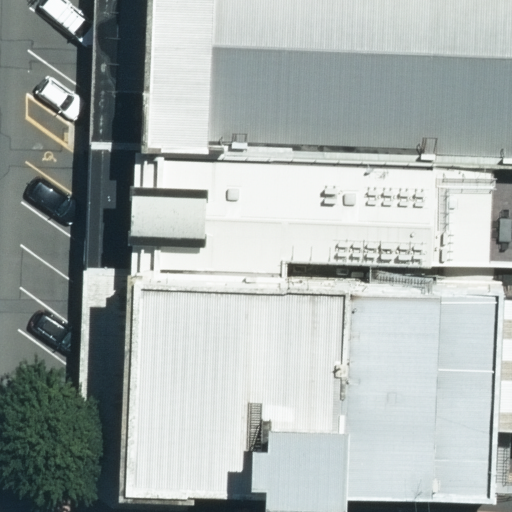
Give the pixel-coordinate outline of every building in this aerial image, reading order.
[(94,0),(90,140),(137,140),(139,0),(94,0)] [(511,0),(139,0),(137,140),(511,150),(511,0)] [(134,262),(134,253),(137,140),(90,140),(89,162),(87,204),(85,262),(134,262)] [(511,150),(137,140),(134,253),(511,262),(511,150)] [(511,262),(134,253),(134,262),(128,482),(187,483),(442,490),(499,491),(501,421),(511,421),(511,262)] [(187,483),(128,482),(134,262),(85,262),(80,413),(78,476),(111,501),(186,503),(187,483)]
